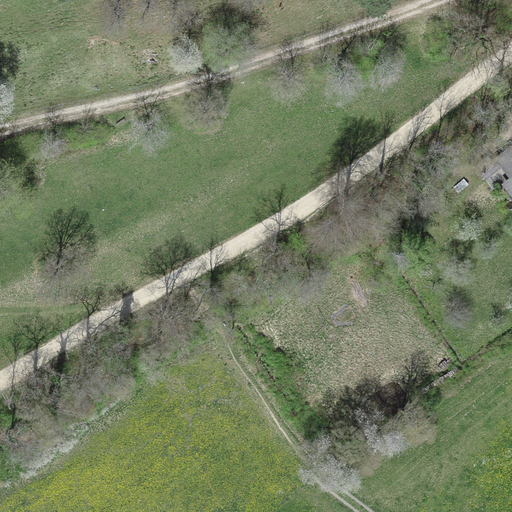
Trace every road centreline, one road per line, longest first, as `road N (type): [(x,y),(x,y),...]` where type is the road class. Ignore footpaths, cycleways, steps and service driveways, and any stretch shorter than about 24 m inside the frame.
road 1 (track): [(511,41),(260,231),(0,378)]
road 2 (track): [(429,0),(119,108),(0,131)]
